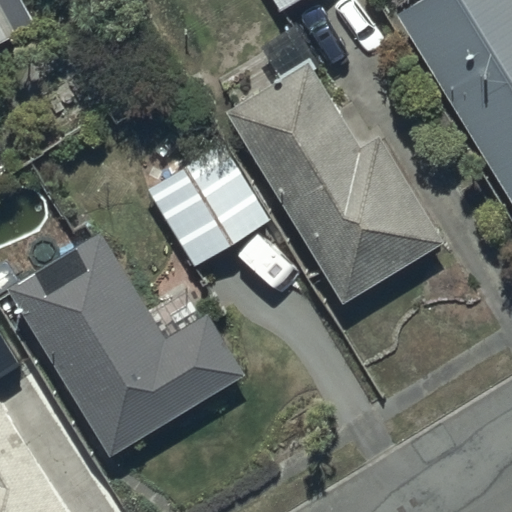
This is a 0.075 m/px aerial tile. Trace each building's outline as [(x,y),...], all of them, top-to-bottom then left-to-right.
[(0,0),(0,37),(32,21),(20,0),(0,0)] [(266,0),(273,10),(290,0),(266,0)] [(511,0),(407,0),(389,11),(508,208),(511,204),(511,0)] [(311,54),(290,20),(250,44),(271,79),(218,110),(334,302),(437,240),(373,134),(354,146),(302,59),(311,54)] [(218,141),(141,186),(187,264),(264,219),(218,141)] [(0,287),(101,454),(235,373),(198,312),(155,338),(90,231),(16,276),(6,260),(0,263),(0,287)] [(0,374),(15,365),(0,341),(0,374)] [(60,511),(0,408),(0,511),(60,511)]
